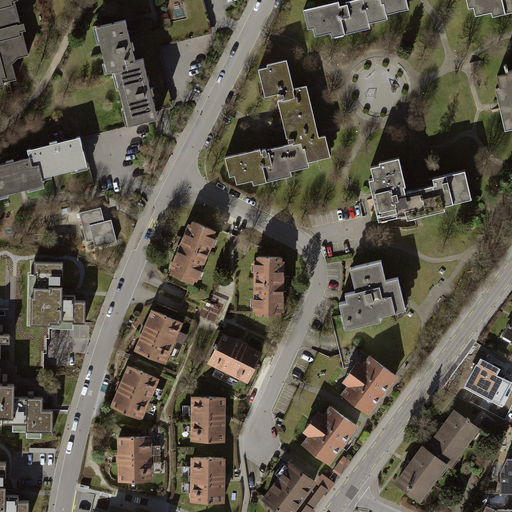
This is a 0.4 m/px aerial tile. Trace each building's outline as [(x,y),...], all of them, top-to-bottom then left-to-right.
[(0,83),(16,79),(12,63),(19,57),(29,54),(15,0),(0,0),(0,45),(2,54),(0,54),(0,83)] [(359,0),(354,1),(345,3),(339,4),(339,2),(302,10),(306,29),(312,28),(314,37),(330,33),(331,37),(371,28),(370,24),(388,20),(387,15),(409,10),(406,0),(359,0)] [(511,0),(465,0),(468,12),(474,11),(476,18),(492,14),(493,20),(511,15),(511,0)] [(126,23),(95,30),(106,76),(115,74),(128,126),(129,129),(161,121),(159,110),(153,89),(146,60),(136,63),(131,42),(126,23)] [(293,89),(287,60),(267,65),(268,69),(259,70),(261,81),(265,98),(278,95),(279,100),(278,101),(278,103),(279,106),(280,110),(284,128),(284,131),(286,137),(286,139),(288,139),(290,146),(279,148),(277,148),(269,150),(261,152),(260,150),(225,158),(230,178),(235,177),(237,186),(252,182),(253,186),(292,177),(291,172),(309,168),(308,163),(331,158),(326,137),(319,138),(318,135),(317,132),(317,130),(309,93),(308,90),(308,87),(307,86),(305,87),(293,89)] [(511,72),(497,75),(500,90),(496,91),(499,103),(500,111),(505,131),(511,129),(511,72)] [(81,139),(26,152),(27,159),(29,166),(38,164),(41,178),(87,167),(81,139)] [(0,198),(44,188),(41,178),(38,164),(29,166),(27,159),(0,165),(0,198)] [(380,167),(372,169),(375,182),(370,183),(372,193),(378,221),(406,215),(407,221),(415,219),(446,213),(445,206),(473,200),(467,171),(432,179),(434,187),(429,189),(421,190),(407,193),(404,180),(399,160),(379,164),(380,167)] [(98,207),(77,213),(84,240),(92,237),(94,246),(117,241),(111,217),(102,220),(98,207)] [(217,233),(191,222),(180,247),(168,276),(193,287),(217,233)] [(284,257),(256,258),(256,317),(284,316),(284,286),(284,257)] [(354,265),(350,266),(355,289),(344,291),(346,299),(338,301),(341,315),(345,330),(383,321),(382,316),(406,310),(401,287),(398,277),(386,280),(381,259),(354,265)] [(63,263),(32,263),(32,272),(28,272),(28,326),(50,326),(50,324),(60,324),(60,323),(86,323),(86,302),(75,302),(75,297),(62,297),(63,263)] [(183,323),(152,310),(144,329),(134,349),(166,363),(183,323)] [(242,344),(221,333),(206,364),(249,384),(263,353),(242,344)] [(396,375),(370,356),(364,364),(358,361),(354,366),(342,382),(348,386),(341,395),(371,417),(399,378),(396,375)] [(479,367),(478,366),(468,385),(498,401),(502,393),(507,396),(511,385),(511,384),(495,375),(498,369),(482,361),(479,367)] [(159,379),(128,366),(119,387),(111,405),(142,419),(159,379)] [(13,393),(1,393),(1,422),(14,422),(14,428),(28,428),(28,437),(39,437),(39,430),(51,430),(51,412),(41,412),(41,405),(28,405),(28,398),(13,398),(13,393)] [(227,399),(192,399),(192,444),(227,444),(227,417),(227,399)] [(306,433),(300,442),(328,464),(358,426),(329,404),(323,412),(317,408),(301,429),(306,433)] [(456,412),(427,451),(448,467),(453,470),(482,432),(456,412)] [(151,437),(119,438),(120,458),(121,482),(153,481),(151,437)] [(421,505),(448,467),(427,451),(422,448),(394,486),(421,505)] [(227,457),(191,457),(190,501),(226,502),(227,479),(227,457)] [(511,458),(508,459),(500,475),(501,493),(511,492),(511,458)] [(6,463),(0,462),(0,511),(28,511),(29,501),(19,500),(19,495),(5,495),(6,463)] [(292,511),(315,482),(288,463),(264,496),(262,498),(281,511),(292,511)] [(312,503),(315,505),(326,490),(321,486),(309,501),(312,503)] [(511,511),(511,495),(509,495),(509,509),(496,509),(485,505),(481,511),(511,511)]
